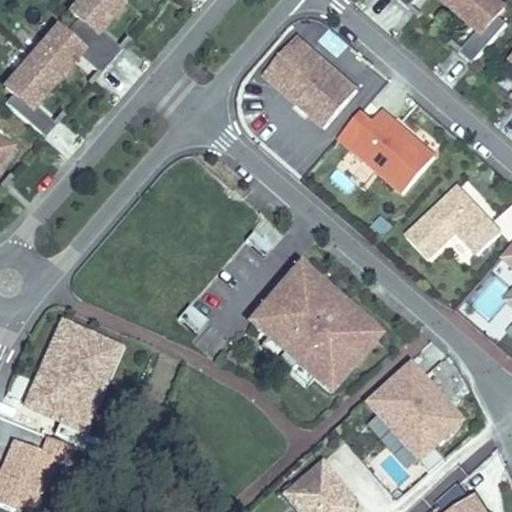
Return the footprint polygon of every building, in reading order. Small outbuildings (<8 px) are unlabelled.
[(6,105),(46,140),(57,127),(36,108),(79,58),(101,76),(122,51),(101,33),(123,8),(114,0),(83,0),(71,14),(78,21),(65,37),(57,30),(32,59),(20,49),(20,50),(31,60),(5,90),(13,97),(6,105)] [(397,0),(409,11),(418,0),(444,0),(480,31),(460,55),(473,66),(508,26),(499,19),(506,11),(493,0),(397,0)] [(325,130),(358,92),(297,40),(264,78),(325,130)] [(404,196),(436,159),(382,113),(351,150),(404,196)] [(0,169),(11,152),(0,144),(0,169)] [(454,194),(462,202),(471,203),(459,190),(454,194)] [(462,202),(454,194),(407,239),(429,262),(458,235),(479,257),(502,235),(471,203),(462,202)] [(511,247),(502,259),(511,267),(511,247)] [(295,291),(292,288),(303,275),(298,271),(275,297),(283,304),(295,291)] [(275,297),(251,324),(291,359),(281,371),(282,372),(292,360),(331,393),(354,366),(346,359),(358,345),(361,348),(374,332),(346,308),(342,312),(330,301),(334,297),(306,273),(303,275),(292,288),(295,291),(283,304),(275,297)] [(346,308),(334,297),(330,301),(342,312),(346,308)] [(177,322),(197,335),(207,319),(188,306),(177,322)] [(118,351),(64,326),(28,406),(62,422),(81,380),(101,389),(118,351)] [(372,335),(361,348),(358,345),(346,359),(354,366),(377,339),(372,335)] [(284,367),(291,359),(268,339),(261,347),(284,367)] [(315,380),(292,360),(285,368),(308,388),(315,380)] [(409,363),(364,403),(378,418),(389,407),(414,436),(403,446),(428,473),(443,460),(433,449),(463,422),(409,363)] [(83,431),(101,389),(81,380),(62,422),(83,431)] [(73,449),(48,439),(42,454),(14,443),(4,469),(7,471),(4,478),(1,477),(0,476),(0,506),(13,511),(30,511),(38,493),(43,495),(57,461),(67,465),(73,449)] [(485,500),(499,492),(497,488),(511,480),(499,458),(470,475),(485,500)] [(344,490),(322,463),(283,496),(296,511),(352,511),(354,501),(350,497),(346,500),(341,493),(344,490)] [(350,497),(344,490),(341,493),(346,500),(350,497)] [(484,511),(476,499),(457,511),(484,511)]
